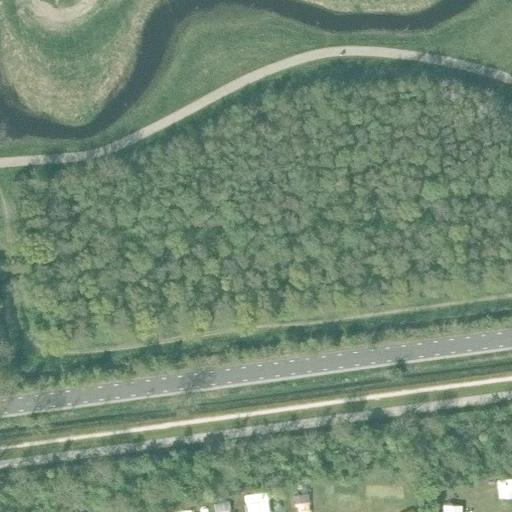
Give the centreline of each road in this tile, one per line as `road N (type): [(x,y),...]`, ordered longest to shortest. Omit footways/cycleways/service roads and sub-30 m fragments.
road 1 (track): [(511,298),(33,353),(22,341),(0,206)]
road 2 (unclassified): [(0,406),(511,338)]
